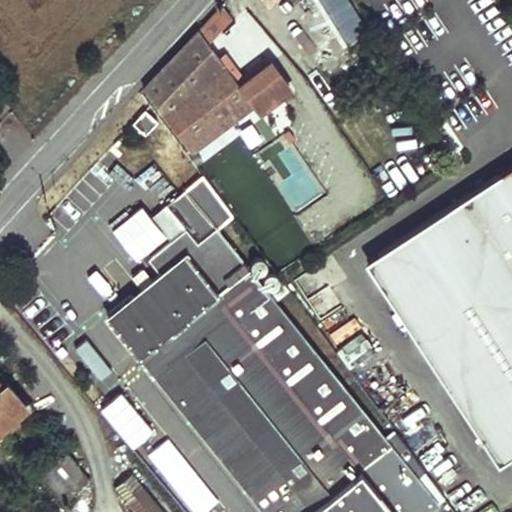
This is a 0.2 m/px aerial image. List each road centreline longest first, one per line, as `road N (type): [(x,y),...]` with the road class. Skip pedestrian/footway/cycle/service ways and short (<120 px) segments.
road 1 (residential): [(196,0),(0,212)]
road 2 (unknown): [(0,305),(78,402),(93,431),(111,511)]
